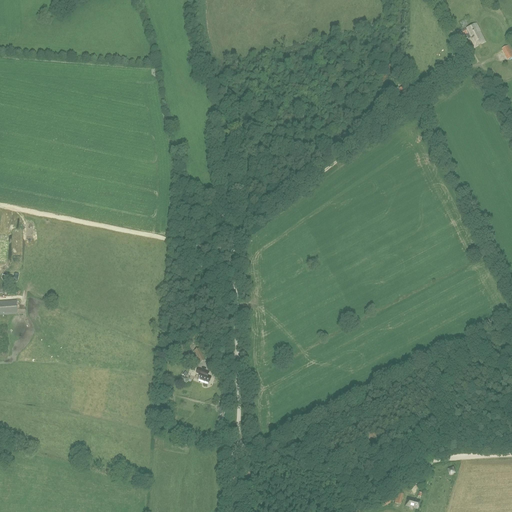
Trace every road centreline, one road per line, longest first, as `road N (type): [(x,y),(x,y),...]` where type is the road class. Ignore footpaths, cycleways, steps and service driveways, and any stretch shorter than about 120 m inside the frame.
road 1 (track): [(467,67),(217,250)]
road 2 (track): [(511,456),(333,467),(239,449)]
road 3 (track): [(0,208),(217,250),(234,265)]
road 4 (track): [(239,449),(234,265)]
